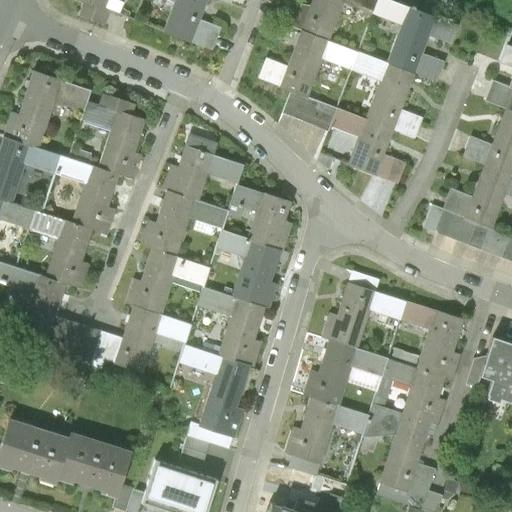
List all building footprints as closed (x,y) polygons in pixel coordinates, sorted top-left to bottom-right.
[(81,0),(83,1),(104,9),(106,0),(81,0)] [(163,32),(190,42),(198,20),(205,0),(175,0),(175,1),(163,32)] [(278,22),(300,30),(328,40),(342,2),(372,13),(376,0),(311,0),(310,5),(286,2),(278,22)] [(401,24),(387,63),(413,73),(421,53),(428,34),(450,42),(456,24),(391,0),(376,0),(372,13),(401,24)] [(83,1),(78,14),(104,24),(109,11),(104,9),(83,1)] [(220,28),(198,20),(190,42),(211,50),(220,28)] [(278,87),(289,91),(306,97),(321,58),(350,69),(357,52),(328,40),(300,30),(286,66),(278,87)] [(511,66),(511,76),(508,86),(511,87),(511,91),(506,109),(511,111),(511,46),(506,44),(499,61),(511,66)] [(399,110),(413,73),(387,63),(357,52),(350,69),(380,80),(365,119),(392,129),(399,110)] [(442,61),(421,53),(413,73),(435,81),(442,61)] [(257,78),(278,87),(286,66),(264,58),(257,78)] [(9,112),(1,136),(37,148),(53,100),(82,110),(86,101),(89,89),(32,70),(17,114),(9,112)] [(484,100),(506,109),(511,91),(511,87),(508,86),(491,80),(484,100)] [(335,108),(306,97),(289,91),(281,113),(327,130),(329,125),(335,108)] [(110,127),(97,167),(117,174),(132,179),(139,155),(133,153),(143,120),(130,115),(134,103),(100,92),(97,104),(86,101),(82,110),(80,118),(110,127)] [(382,154),(392,129),(365,119),(335,108),(329,125),(358,136),(347,165),(375,175),(382,154)] [(511,111),(506,109),(492,145),(484,165),(511,175),(511,171),(511,111)] [(421,118),(399,110),(392,129),(413,137),(421,118)] [(162,189),(166,190),(197,200),(206,172),(237,182),(243,165),(211,155),(215,141),(188,133),(177,167),(170,164),(162,189)] [(0,199),(10,203),(23,162),(52,172),(58,155),(37,148),(1,136),(0,140),(0,199)] [(462,156),(484,165),(492,145),(470,136),(462,156)] [(405,163),(382,154),(375,175),(397,183),(405,163)] [(106,207),(117,174),(97,167),(58,155),(52,172),(84,182),(71,222),(90,228),(106,233),(113,209),(106,207)] [(484,165),(472,197),(464,218),(491,228),(504,192),(511,195),(511,175),(484,165)] [(255,210),(246,238),(278,249),(282,250),(290,223),(284,221),(290,202),(235,185),(229,202),(255,210)] [(442,210),(464,218),(472,197),(450,189),(442,210)] [(227,210),(197,200),(166,190),(155,223),(147,221),(139,244),(151,248),(175,256),(187,217),(221,228),(227,210)] [(0,218),(27,227),(33,210),(10,203),(0,199),(0,218)] [(511,236),(491,228),(464,218),(442,210),(431,205),(423,227),(511,260),(511,236)] [(57,237),(44,277),(64,283),(79,288),(87,264),(80,262),(90,228),(71,222),(33,210),(27,227),(57,237)] [(244,257),(232,297),(263,307),(267,308),(275,284),(268,281),(278,249),(246,238),(220,230),(215,248),(244,257)] [(209,267),(175,256),(151,248),(140,282),(132,279),(124,303),(132,305),(160,314),(172,275),(203,285),(209,267)] [(15,267),(0,262),(0,282),(9,286),(15,267)] [(30,292),(17,332),(45,341),(53,316),(64,283),(44,277),(15,267),(9,286),(30,292)] [(351,271),(347,283),(375,291),(379,279),(351,271)] [(369,310),(400,320),(406,301),(375,291),(347,283),(336,317),(329,314),(321,338),(328,340),(357,349),(369,310)] [(230,316),(217,356),(248,365),(252,367),(260,342),(253,340),(263,307),(232,297),(202,288),(197,305),(230,316)] [(429,329),(416,368),(443,377),(451,380),(459,355),(452,353),(462,319),(406,301),(400,320),(429,329)] [(132,305),(121,338),(113,363),(141,373),(154,332),(184,341),(190,324),(160,314),(132,305)] [(121,338),(53,316),(45,341),(17,332),(13,344),(99,372),(103,360),(113,363),(121,338)] [(501,398),(511,401),(511,342),(494,337),(487,356),(481,375),(493,379),(488,394),(489,395),(488,398),(500,402),(501,398)] [(303,395),(310,397),(338,406),(350,367),(380,377),(386,359),(357,349),(328,340),(318,373),(311,371),(303,395)] [(215,373),(199,425),(232,436),(234,436),(242,410),(235,408),(248,365),(217,356),(183,345),(178,362),(215,373)] [(477,388),(481,375),(487,356),(473,358),(464,384),(477,388)] [(411,387),(403,414),(429,423),(437,425),(445,401),(437,398),(443,377),(416,368),(386,359),(380,377),(392,381),(411,387)] [(392,381),(380,377),(371,404),(383,408),(392,381)] [(284,452),(292,455),(318,463),(331,424),(361,434),(367,416),(338,406),(310,397),(300,430),(292,427),(284,452)] [(395,435),(380,483),(407,492),(416,464),(429,423),(403,414),(383,408),(371,404),(367,416),(361,434),(360,438),(376,442),(379,430),(395,435)] [(53,483),(55,478),(67,439),(8,420),(0,445),(0,466),(9,470),(10,466),(39,475),(38,479),(53,483)] [(228,449),(232,436),(199,425),(190,423),(186,436),(228,449)] [(69,434),(67,439),(55,478),(71,483),(72,480),(101,489),(101,491),(115,496),(119,485),(129,452),(69,434)] [(314,476),(318,463),(292,455),(288,468),(314,476)] [(169,511),(207,511),(217,481),(154,460),(140,503),(169,511)] [(433,470),(416,464),(407,492),(380,483),(377,495),(430,511),(436,511),(441,497),(426,492),(433,470)] [(132,489),(119,485),(115,496),(111,507),(125,511),(132,489)] [(269,503),(266,511),(313,511),(315,508),(295,502),(292,510),(269,503)] [(377,511),(379,508),(365,503),(361,511),(377,511)]
